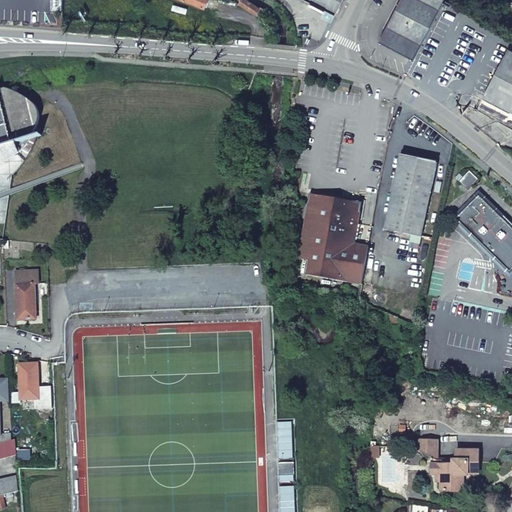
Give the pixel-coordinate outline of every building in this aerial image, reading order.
[(207,0),(183,0),(203,9),(207,0)] [(263,11),(245,0),(242,0),(239,5),(254,15),(256,12),(260,15),(263,11)] [(338,0),(334,8),(318,0),(309,0),(337,14),(344,0),(338,0)] [(318,0),(334,8),(338,0),(318,0)] [(402,0),(382,41),(416,59),(445,0),(402,0)] [(511,49),(510,49),(485,97),(511,111),(511,49)] [(14,92),(5,89),(0,90),(0,163),(8,159),(13,155),(23,145),(28,139),(31,134),(33,129),(35,123),(36,117),(36,111),(33,107),(30,103),(27,100),(19,95),(14,92)] [(438,164),(403,156),(387,230),(423,236),(438,164)] [(480,180),(471,171),(460,182),(469,191),(480,180)] [(313,196),(313,199),(328,202),(326,208),(345,211),(347,202),(313,196)] [(511,271),(511,226),(481,196),(476,202),(474,200),(466,206),(469,209),(458,219),(511,271)] [(364,286),(370,253),(356,250),(357,246),(364,205),(347,202),(345,211),(326,208),(328,202),(313,199),(302,261),(313,263),(310,277),(364,286)] [(38,272),(16,273),(18,320),(37,318),(35,285),(39,284),(38,272)] [(40,399),(38,364),(20,365),(21,393),(12,393),(13,404),(21,403),(21,400),(40,399)] [(0,444),(2,444),(0,417),(0,400),(11,400),(10,381),(0,380),(0,444)] [(292,422),(277,423),(278,459),(293,458),(292,422)] [(0,458),(16,455),(16,440),(12,441),(2,444),(0,444),(0,458)] [(416,452),(437,461),(438,443),(417,443),(416,452)] [(19,451),(19,461),(29,461),(28,452),(19,451)] [(456,461),(442,461),(442,482),(442,492),(462,492),(462,476),(466,476),(466,474),(467,470),(478,470),(479,451),(456,451),(456,461)] [(278,463),(279,482),(293,481),(293,475),(294,475),(294,463),(278,463)] [(17,476),(0,480),(0,495),(19,491),(17,476)]
